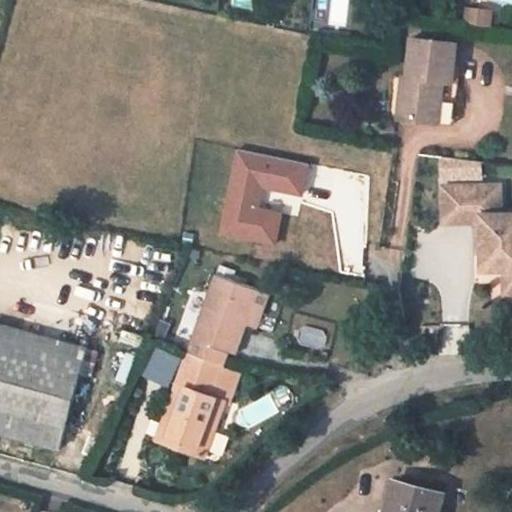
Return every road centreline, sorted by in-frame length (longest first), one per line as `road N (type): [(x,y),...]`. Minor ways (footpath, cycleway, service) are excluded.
road 1 (unclassified): [(225,511),(292,450),(379,392),(485,359),(511,362)]
road 2 (residential): [(0,471),(139,511)]
